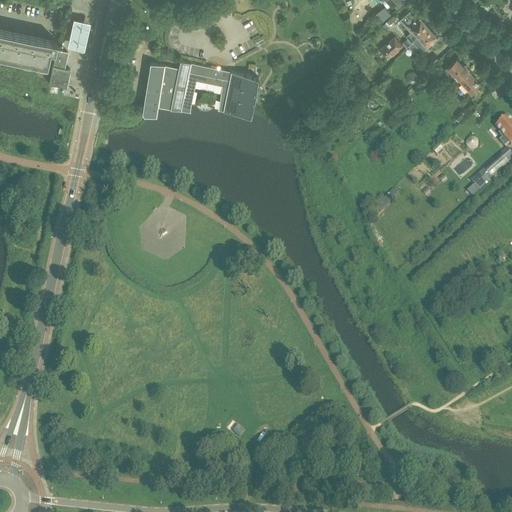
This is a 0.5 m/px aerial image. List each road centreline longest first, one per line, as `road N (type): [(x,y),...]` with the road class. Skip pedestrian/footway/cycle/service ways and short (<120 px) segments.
road 1 (residential): [(31,376),(76,173)]
road 2 (residential): [(76,173),(113,0)]
